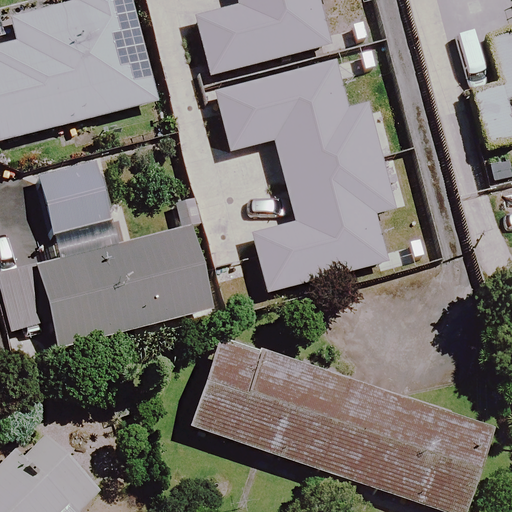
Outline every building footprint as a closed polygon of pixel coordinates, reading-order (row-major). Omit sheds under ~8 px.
[(0,150),(148,113),(120,0),(58,0),(62,11),(1,26),(8,57),(0,58),(0,150)] [(338,39),(330,0),(228,0),(244,78),(181,90),(197,169),(246,159),(254,202),(329,220),(344,156),(313,139),(338,39)] [(511,39),(479,48),(490,96),(461,103),(476,161),(511,152),(511,39)] [(100,234),(79,157),(23,172),(44,249),(100,234)] [(253,265),(231,186),(189,198),(211,277),(253,265)] [(200,324),(181,241),(0,282),(0,324),(4,340),(39,332),(46,360),(200,324)] [(459,511),(484,441),(214,350),(184,439),(398,511),(459,511)] [(0,511),(71,511),(86,496),(32,443),(14,461),(0,452),(0,511)]
